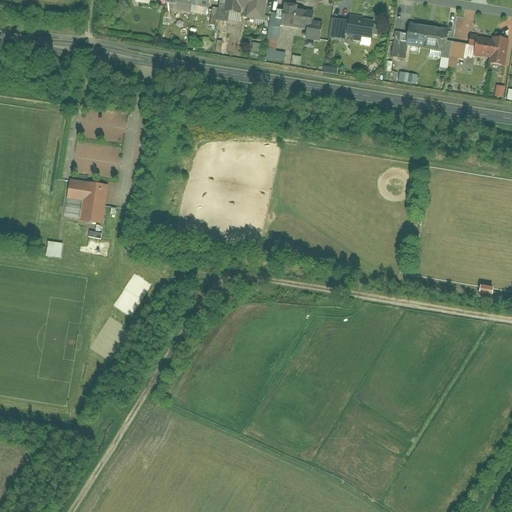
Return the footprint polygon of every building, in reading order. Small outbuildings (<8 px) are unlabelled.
[(191,15),(193,6),(207,8),(208,0),(175,0),(174,13),(191,15)] [(224,0),(223,11),(239,14),(240,10),(244,11),(243,18),(263,22),(266,0),(224,0)] [(313,13),(297,10),(297,6),(283,4),(279,26),(310,30),(313,13)] [(349,16),(346,36),(371,40),(374,22),(363,20),(364,18),(349,16)] [(409,23),(405,46),(444,52),(448,30),(409,23)] [(477,39),(473,57),(488,59),(488,64),(503,67),(508,40),(492,37),(491,42),(477,39)] [(400,83),(418,85),(419,76),(401,74),(400,83)] [(497,87),(496,98),(505,99),(506,87),(497,87)] [(66,199),(82,202),(79,222),(103,226),(108,186),(69,181),(66,199)] [(63,258),(63,244),(49,244),(49,257),(63,258)]
